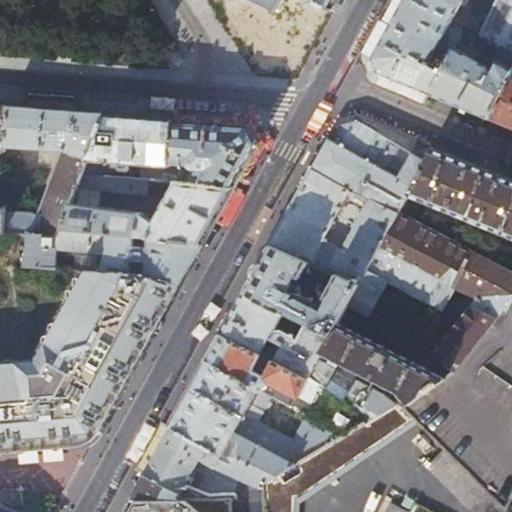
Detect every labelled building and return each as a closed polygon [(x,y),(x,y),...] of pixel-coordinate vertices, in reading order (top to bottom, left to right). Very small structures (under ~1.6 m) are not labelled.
[(259,0),(279,8),(282,0),(259,0)] [(310,0),(334,10),(339,0),(310,0)] [(405,0),(374,57),(379,71),(429,92),(453,47),(461,33),(447,26),(461,1),(468,4),(469,0),(405,0)] [(511,0),(496,0),(480,32),(505,44),(511,47),(511,0)] [(510,76),(511,72),(511,47),(505,44),(497,60),(496,59),(492,67),(453,47),(429,92),(460,104),(490,117),(510,76)] [(511,76),(510,76),(490,117),(511,125),(511,76)] [(0,106),(0,149),(5,150),(5,147),(64,151),(87,161),(105,114),(65,111),(0,106)] [(173,120),(105,114),(87,161),(82,175),(110,177),(111,163),(133,164),(133,169),(139,169),(138,175),(126,174),(125,179),(158,182),(160,182),(162,166),(169,166),(170,166),(170,165),(173,120)] [(426,163),(435,148),(360,116),(353,118),(426,163)] [(330,137),(313,168),(398,214),(399,212),(409,194),(426,163),(353,118),(339,121),(330,137)] [(173,120),(170,165),(178,164),(177,175),(168,174),(169,166),(162,166),(160,182),(174,183),(234,188),(236,184),(259,143),(248,125),(173,120)] [(511,179),(435,148),(426,163),(409,194),(511,236),(511,179)] [(82,175),(87,161),(64,151),(38,217),(33,215),(11,213),(10,233),(29,234),(59,235),(62,229),(82,175)] [(398,214),(313,168),(296,199),(270,246),(310,265),(311,266),(335,278),(357,288),(398,214)] [(125,179),(110,177),(82,175),(62,229),(203,244),(214,223),(234,188),(174,183),(154,220),(142,213),(87,207),(89,191),(146,196),(147,187),(158,188),(158,182),(125,179)] [(0,232),(10,233),(11,213),(12,206),(0,205),(0,232)] [(399,212),(398,214),(357,288),(348,304),(368,315),(388,280),(442,309),(454,286),(473,251),(399,212)] [(59,235),(29,234),(24,266),(86,269),(149,272),(150,274),(179,286),(191,265),(203,244),(62,229),(59,235)] [(0,451),(80,445),(89,438),(99,431),(149,341),(179,286),(150,274),(149,272),(86,269),(24,266),(29,234),(10,233),(0,232),(0,451)] [(310,265),(270,246),(258,268),(245,291),(332,333),(337,323),(348,304),(357,288),(335,278),(321,305),(298,295),(296,295),(290,293),(297,279),(302,281),(310,265)] [(511,271),(473,251),(454,286),(477,297),(432,352),(454,370),(504,307),(507,308),(511,299),(511,271)] [(332,333),(245,291),(234,313),(222,334),(308,379),(319,359),(323,352),(322,351),(332,333)] [(511,502),(511,299),(507,308),(504,307),(454,370),(444,377),(409,402),(397,389),(396,397),(399,403),(423,426),(441,445),(507,511),(511,502)] [(444,377),(337,323),(332,333),(322,351),(323,352),(397,389),(409,402),(444,377)] [(220,338),(207,360),(266,392),(268,394),(271,390),(265,386),(268,380),(299,397),(308,379),(222,334),(220,338)] [(330,365),(319,359),(308,379),(299,397),(311,403),(319,387),(368,421),(397,404),(390,398),(362,383),(355,394),(326,373),(330,365)] [(266,392),(207,360),(190,391),(171,426),(267,480),(343,435),(308,416),(295,441),(258,422),(264,412),(257,409),(266,392)] [(399,403),(397,404),(368,421),(343,435),(267,480),(279,500),(289,495),(294,504),(363,463),(363,462),(423,426),(399,403)] [(169,429),(144,474),(178,492),(177,494),(180,494),(200,457),(257,485),(262,484),(267,480),(171,426),(169,429)] [(507,511),(441,445),(423,464),(466,511),(420,511),(411,508),(409,511),(400,511),(389,506),(385,511),(507,511)] [(200,457),(180,494),(177,494),(173,499),(231,499),(231,511),(264,511),(262,484),(257,485),(200,457)] [(178,492),(144,474),(136,490),(130,500),(173,499),(177,494),(178,492)] [(0,511),(15,511),(1,507),(3,493),(0,492),(0,511)] [(231,511),(231,499),(173,499),(130,500),(123,511),(231,511)]
